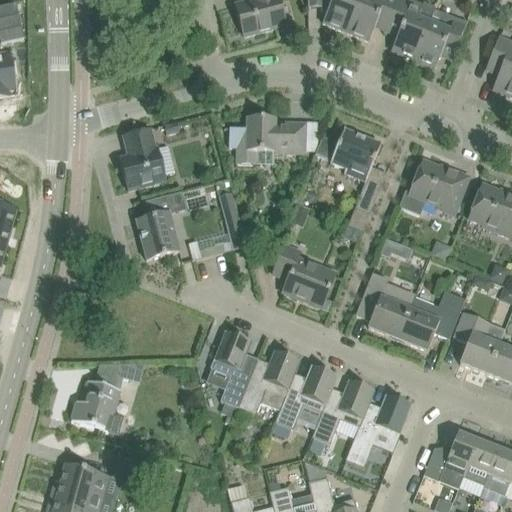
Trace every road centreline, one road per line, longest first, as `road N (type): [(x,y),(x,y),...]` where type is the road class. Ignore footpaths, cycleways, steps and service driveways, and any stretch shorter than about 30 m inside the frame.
road 1 (tertiary): [(0,431),(42,268),(58,131)]
road 2 (residential): [(446,384),(213,295)]
road 3 (residential): [(222,83),(288,75),(443,131)]
road 4 (residential): [(58,131),(222,83)]
road 5 (residential): [(443,131),(493,0)]
road 6 (residential): [(392,511),(446,384)]
road 7 (tertiary): [(58,131),(57,0)]
